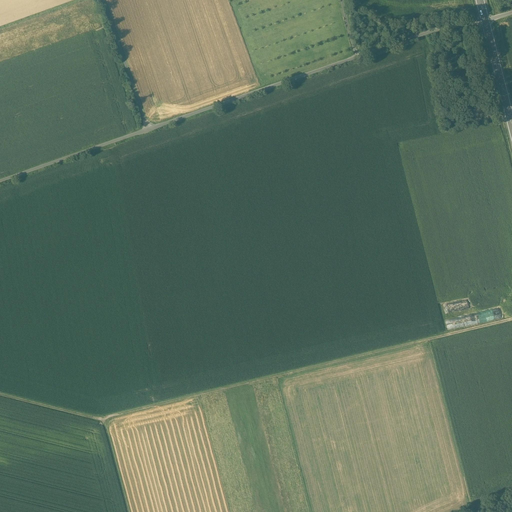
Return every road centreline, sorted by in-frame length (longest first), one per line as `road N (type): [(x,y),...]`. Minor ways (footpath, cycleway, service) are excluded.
road 1 (unclassified): [(0,181),(421,34),(485,21)]
road 2 (track): [(101,419),(511,319)]
